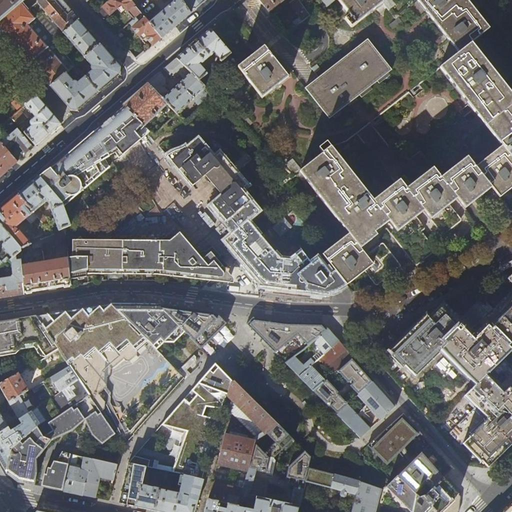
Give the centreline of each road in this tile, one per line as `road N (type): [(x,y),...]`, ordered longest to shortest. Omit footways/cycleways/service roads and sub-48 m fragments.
road 1 (residential): [(319,308),(153,288),(0,306)]
road 2 (residential): [(0,194),(227,0)]
road 3 (residential): [(319,308),(491,504)]
road 4 (residential): [(511,250),(392,311),(319,308)]
